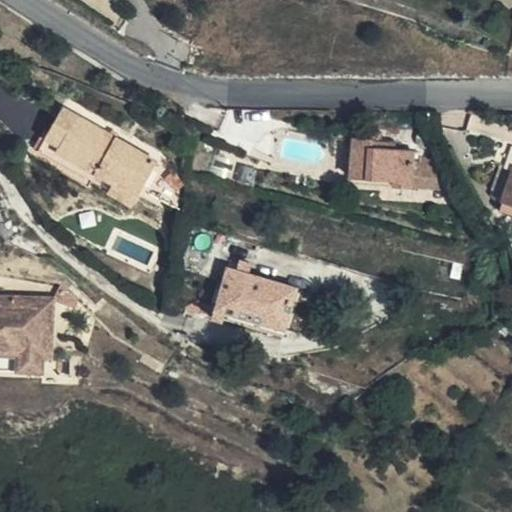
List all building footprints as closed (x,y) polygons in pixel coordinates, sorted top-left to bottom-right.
[(40,151),(94,182),(135,206),(146,185),(155,168),(159,161),(64,107),(40,151)] [(355,140),(353,177),(394,179),(394,185),(412,186),(414,151),(396,150),(396,142),(355,140)] [(491,192),(506,197),(511,180),(511,169),(500,166),(491,192)] [(169,176),(155,168),(146,185),(162,193),(169,181),(166,179),(169,176)] [(174,171),(169,176),(166,179),(169,181),(178,191),(186,183),(174,171)] [(394,179),(353,177),(353,183),(394,185),(394,179)] [(511,180),(506,197),(502,209),(511,212),(511,180)] [(285,327),(297,287),(229,269),(218,309),(285,327)] [(40,279),(30,279),(33,329),(0,330),(0,353),(34,352),(34,338),(42,337),(40,279)] [(30,279),(0,280),(0,330),(33,329),(30,279)] [(108,440),(110,425),(90,421),(87,436),(108,440)]
